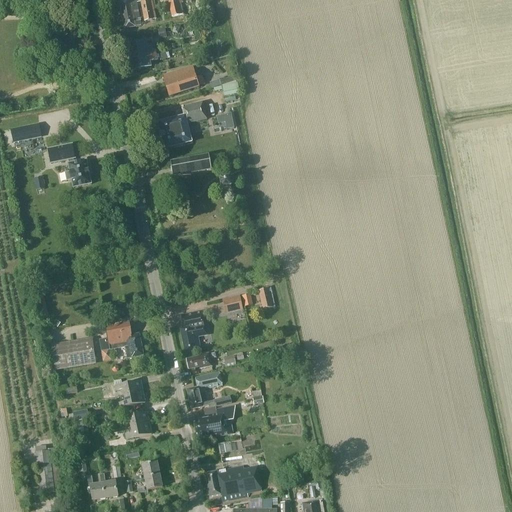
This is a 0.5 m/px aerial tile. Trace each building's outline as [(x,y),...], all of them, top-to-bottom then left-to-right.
[(141,26),(135,0),(123,0),(118,1),(124,29),(141,26)] [(156,19),(151,0),(143,0),(140,1),(144,21),(156,19)] [(167,0),(171,17),(182,14),(179,3),(182,3),(181,0),(167,0)] [(178,34),(180,26),(174,27),(172,33),(178,34)] [(167,38),(165,29),(158,30),(160,39),(167,38)] [(126,56),(126,58),(143,54),(144,56),(155,54),(154,46),(146,48),(146,44),(126,48),(128,56),(126,56)] [(166,55),(166,53),(159,54),(161,61),(167,60),(167,59),(171,58),(170,54),(166,55)] [(143,54),(126,58),(127,62),(129,62),(131,72),(150,68),(149,64),(157,62),(155,54),(144,56),(143,54)] [(168,69),(167,63),(155,66),(156,72),(168,69)] [(197,86),(192,68),(163,78),(168,95),(197,86)] [(236,80),(235,76),(219,81),(222,90),(243,83),(242,78),(236,80)] [(207,120),(202,103),(181,109),(184,118),(158,125),(164,150),(190,144),(186,126),(207,120)] [(41,138),(39,124),(11,130),(13,144),(41,138)] [(73,161),(71,146),(47,152),(50,166),(68,162),(69,165),(67,166),(69,173),(64,175),(66,183),(71,182),(73,190),(91,186),(85,162),(72,164),(72,161),(73,161)] [(211,172),(209,158),(169,164),(172,179),(211,172)] [(44,190),(42,177),(34,179),(36,191),(44,190)] [(230,188),(228,179),(224,180),(218,181),(220,190),(230,188)] [(274,308),(271,290),(258,293),(261,310),(274,308)] [(252,306),(250,295),(241,296),(244,307),(252,306)] [(243,310),(239,296),(222,300),(225,314),(243,310)] [(207,336),(202,312),(180,316),(182,329),(179,329),(184,354),(199,351),(197,338),(207,336)] [(128,325),(104,330),(108,351),(124,348),(126,360),(143,357),(139,335),(130,336),(128,325)] [(96,364),(92,339),(51,346),(55,371),(96,364)] [(108,351),(100,352),(102,363),(110,361),(108,351)] [(211,368),(208,354),(195,357),(196,359),(185,361),(187,371),(197,369),(198,371),(211,368)] [(235,366),(234,356),(223,358),(225,368),(235,366)] [(208,405),(209,409),(231,404),(229,397),(213,401),(207,403),(204,389),(222,385),(221,384),(222,384),(220,374),(195,379),(197,388),(186,391),(190,409),(208,405)] [(123,396),(142,393),(139,381),(113,387),(115,392),(122,390),(123,396)] [(142,393),(123,396),(125,403),(117,405),(118,409),(144,404),(142,393)] [(264,404),(263,397),(253,399),(254,406),(264,404)] [(235,406),(226,408),(216,410),(217,414),(214,414),(206,416),(207,418),(192,421),(195,438),(214,434),(214,437),(233,433),(230,421),(234,420),(235,406)] [(130,428),(149,424),(147,413),(120,418),(121,424),(129,422),(130,428)] [(88,432),(85,420),(79,421),(81,433),(88,432)] [(149,424),(130,428),(132,434),(124,436),(125,441),(151,436),(149,424)] [(242,442),(221,443),(221,452),(242,451),(242,442)] [(46,450),(46,447),(35,448),(35,453),(40,495),(60,493),(55,449),(46,450)] [(140,457),(138,450),(125,453),(127,460),(140,457)] [(83,460),(83,458),(79,458),(79,461),(78,461),(80,472),(86,471),(84,460),(83,460)] [(144,478),(159,475),(157,463),(141,466),(143,476),(135,478),(135,483),(144,481),(144,478)] [(121,477),(119,466),(112,467),(114,478),(121,477)] [(244,470),(243,467),(226,470),(226,474),(217,475),(216,472),(204,474),(209,497),(220,495),(221,503),(248,497),(247,495),(261,492),(256,468),(244,470)] [(103,485),(105,500),(117,497),(115,482),(105,484),(104,475),(99,476),(101,485),(103,485)] [(144,478),(144,481),(146,488),(137,490),(138,495),(147,493),(147,491),(162,488),(159,475),(144,478)] [(103,485),(101,485),(93,486),(91,477),(86,478),(88,488),(91,487),(93,502),(105,500),(103,485)] [(323,489),(321,480),(309,483),(310,487),(309,488),(311,498),(315,497),(313,487),(315,486),(316,490),(323,489)] [(247,510),(247,511),(261,511),(261,510),(261,500),(248,502),(248,510),(247,510)] [(261,510),(261,511),(275,511),(276,510),(268,510),(268,500),(262,500),(262,510),(261,510)] [(323,511),(322,501),(302,504),(303,511),(323,511)] [(289,511),(289,503),(280,503),(280,511),(289,511)]
